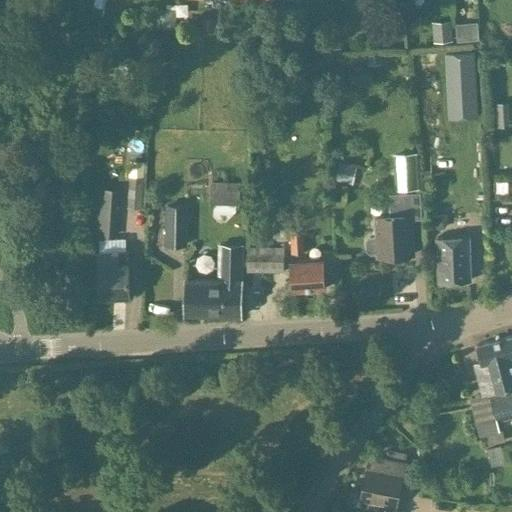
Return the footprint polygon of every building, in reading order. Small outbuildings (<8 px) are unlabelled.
[(453,19),(433,20),(434,41),(454,40),(453,19)] [(460,40),(482,39),(481,20),(459,21),(460,40)] [(393,154),(396,190),(419,188),(417,152),(393,154)] [(354,181),(357,164),(341,161),(338,178),(354,181)] [(131,163),(128,207),(141,208),(144,177),(143,176),(144,164),(131,163)] [(210,203),(240,204),(240,183),(211,182),(210,203)] [(376,219),(376,236),(369,236),(366,240),(366,250),(370,253),(377,253),(378,257),(413,255),(411,220),(422,219),(420,192),(389,194),(391,218),(376,219)] [(166,204),(165,245),(186,245),(187,204),(166,204)] [(94,224),(93,236),(115,238),(116,226),(94,224)] [(290,229),(291,253),(304,253),(303,228),(290,229)] [(439,283),(471,282),(469,237),(437,238),(439,283)] [(240,317),(242,246),(220,246),(219,280),(186,279),(185,315),(240,317)] [(247,271),(284,271),(284,246),(247,246),(247,271)] [(100,298),(130,296),(127,251),(98,253),(100,298)] [(291,290),(326,289),(324,261),(290,262),(291,290)] [(511,336),(478,345),(482,361),(473,363),(481,395),(469,398),(479,437),(500,432),(498,423),(511,419),(511,336)] [(399,422),(411,433),(420,423),(407,412),(399,422)] [(487,448),(492,466),(506,463),(501,445),(487,448)] [(388,449),(386,458),(378,456),(370,461),(369,467),(366,466),(359,499),(396,506),(402,478),(405,479),(408,462),(405,462),(407,452),(388,449)]
